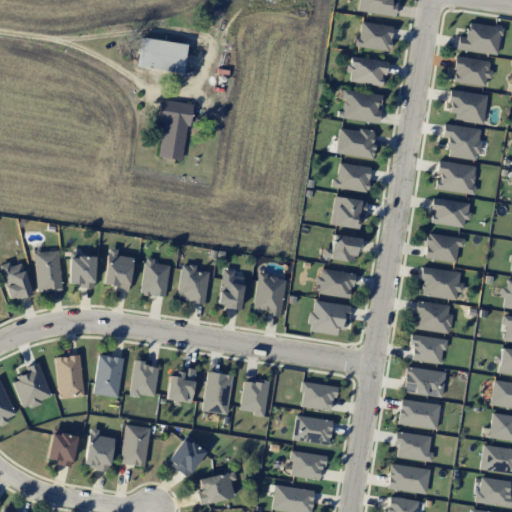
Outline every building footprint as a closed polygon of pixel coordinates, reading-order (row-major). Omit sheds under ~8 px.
[(396,3),(389,2),(389,0),(356,0),(355,10),(393,16),(396,3)] [(352,45),(388,51),(392,26),(360,21),(357,38),(353,37),(352,45)] [(455,49),(496,54),(499,27),(467,23),(465,37),(457,36),(455,49)] [(137,67),(182,72),(185,44),(140,38),(137,67)] [(483,86),(484,77),(488,77),(490,61),(454,56),(451,82),(483,86)] [(386,61),(348,57),(347,73),(349,73),(348,82),(380,85),(381,74),(384,74),(386,61)] [(376,123),(380,95),(336,89),(335,97),(343,98),(340,118),(376,123)] [(446,116),(481,122),(485,95),(450,89),(446,116)] [(181,160),(190,104),(159,99),(156,121),(162,122),(157,157),(181,160)] [(444,156),(476,160),(480,128),(442,124),(440,137),(447,138),(444,156)] [(374,132),(338,127),(334,153),(370,158),(374,132)] [(433,189),(473,194),(474,186),(471,186),(474,165),(436,161),(434,177),(435,177),(433,189)] [(335,179),(331,178),(329,186),(365,192),(369,167),(338,163),(335,179)] [(330,225),(358,229),(363,201),(335,196),(330,225)] [(462,228),(463,220),(466,220),(469,203),(431,198),(429,211),(431,211),(430,223),(462,228)] [(454,263),(457,246),(461,247),(462,239),(426,233),(422,258),(454,263)] [(353,263),(358,238),(332,234),(327,258),(353,263)] [(102,284),(113,286),(112,289),(126,292),(131,258),(115,255),(116,249),(108,248),(102,284)] [(59,290),(58,251),(33,252),(34,291),(59,290)] [(67,284),(77,284),(77,287),(93,288),(93,255),(68,255),(67,284)] [(139,294),(164,297),(167,265),(152,263),(152,258),(143,257),(139,294)] [(0,263),(0,273),(7,300),(30,294),(21,263),(9,266),(8,262),(0,263)] [(203,303),(207,271),(193,269),(194,266),(180,264),(175,299),(203,303)] [(454,300),(455,291),(460,292),(461,283),(457,283),(459,273),(422,267),(418,294),(454,300)] [(314,292),(348,298),(353,274),(318,268),(314,292)] [(217,306),(239,308),(242,277),(232,276),(233,270),(220,269),(217,306)] [(252,310),(266,312),(266,315),(279,316),(283,278),(256,275),(252,310)] [(499,287),(498,297),(502,297),(501,308),(511,309),(511,280),(505,280),(504,287),(499,287)] [(412,328),(447,333),(450,314),(446,313),(447,305),(416,300),(412,328)] [(306,331),(335,334),(336,329),(345,330),(347,304),(312,301),(312,311),(308,311),(306,331)] [(511,342),(511,316),(501,314),(500,324),(504,325),(502,341),(511,342)] [(408,360),(439,363),(440,350),(444,350),(445,338),(411,335),(408,360)] [(496,373),(511,374),(511,349),(499,348),(496,373)] [(54,357),(57,399),(82,396),(78,355),(54,357)] [(117,396),(121,357),(96,355),(92,394),(117,396)] [(24,367),(27,374),(11,380),(21,409),(50,398),(37,362),(24,367)] [(128,394),(153,397),(157,365),(132,362),(128,394)] [(444,372),(405,366),(401,391),(440,398),(444,372)] [(172,403),(190,405),(193,368),(178,367),(177,376),(167,376),(165,399),(173,400),(172,403)] [(224,414),(231,376),(207,371),(200,410),(224,414)] [(243,381),(237,411),(262,415),(268,381),(255,378),(254,383),(243,381)] [(299,407),(329,411),(331,397),(334,398),(336,386),(300,381),(298,391),(301,391),(299,407)] [(511,407),(511,382),(491,381),(489,406),(511,407)] [(0,423),(15,417),(0,383),(0,423)] [(396,423),(435,429),(438,405),(400,399),(396,423)] [(511,415),(489,413),(487,438),(511,440),(511,415)] [(291,440),(327,444),(330,420),(294,416),(291,440)] [(149,428),(124,424),(118,463),(143,467),(149,428)] [(113,439),(96,435),(97,429),(89,428),(81,467),(106,472),(113,439)] [(51,429),(45,458),(55,460),(55,464),(69,467),(76,435),(51,429)] [(430,462),(431,452),(427,452),(429,437),(394,431),(392,446),(396,447),(395,456),(430,462)] [(186,477),(204,450),(183,436),(165,463),(186,477)] [(478,470),(511,473),(511,448),(481,445),(478,470)] [(320,479),(322,454),(290,451),(288,476),(320,479)] [(428,468),(388,464),(386,489),(425,493),(428,468)] [(200,504),(232,497),(229,480),(234,479),(233,471),(194,479),(200,504)] [(474,501),(507,507),(511,482),(478,476),(474,501)] [(269,509),(288,511),(308,511),(312,491),(274,484),(269,509)] [(383,511),(416,511),(418,501),(386,496),(383,511)]
